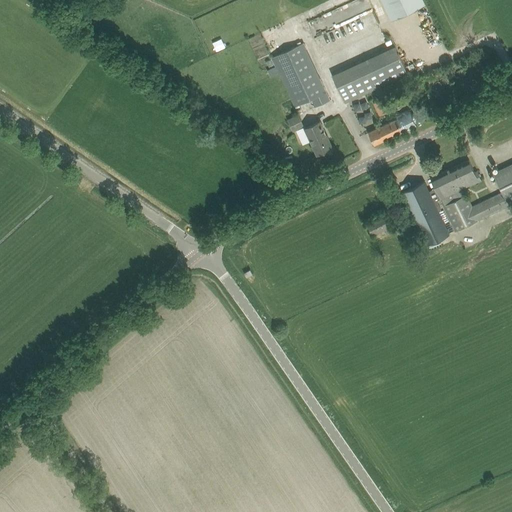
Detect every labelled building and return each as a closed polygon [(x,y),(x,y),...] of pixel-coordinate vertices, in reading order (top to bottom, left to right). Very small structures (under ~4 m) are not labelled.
[(380,0),(393,26),(428,10),(422,0),(380,0)] [(398,40),(419,30),(420,33),(434,26),(428,12),(392,28),(398,40)] [(294,106),(297,112),(302,109),(299,104),(311,98),(315,106),(330,99),(304,42),(271,57),(294,106)] [(345,102),(408,73),(395,45),(332,74),(345,102)] [(386,97),(375,102),(381,114),(391,109),(386,97)] [(417,124),(412,115),(410,110),(368,130),(375,144),(417,124)] [(299,114),(298,114),(287,119),(293,131),(304,126),(299,114)] [(333,147),(328,138),(320,120),(305,128),(313,145),(318,154),(333,147)] [(280,144),(274,139),(270,145),(276,150),(280,144)] [(502,191),(491,196),(472,205),(467,194),(466,194),(464,191),(465,190),(464,188),(482,180),(481,177),(477,170),(475,171),(469,159),(431,177),(436,187),(430,190),(425,180),(402,191),(427,244),(450,233),(439,210),(441,209),(437,199),(441,198),(456,230),(509,205),(508,202),(511,199),(511,162),(493,172),(502,191)] [(391,226),(390,223),(385,214),(367,223),(372,232),(373,235),(384,229),(386,233),(392,230),(390,226),(391,226)]
